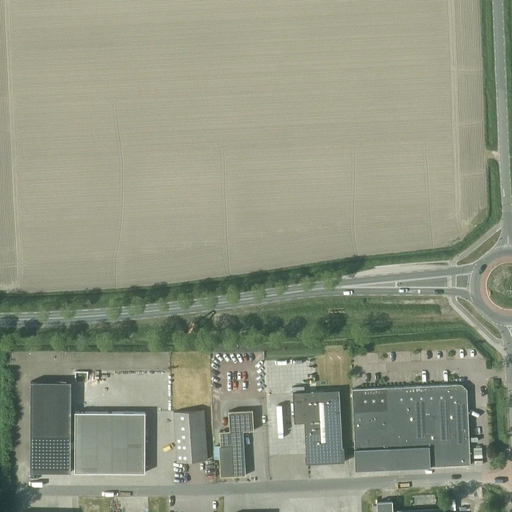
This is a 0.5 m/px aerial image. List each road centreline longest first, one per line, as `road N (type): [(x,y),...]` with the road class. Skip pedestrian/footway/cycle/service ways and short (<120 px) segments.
road 1 (unclassified): [(22,490),(511,476)]
road 2 (primary): [(0,319),(128,313),(371,284)]
road 3 (tertiary): [(509,250),(498,0)]
